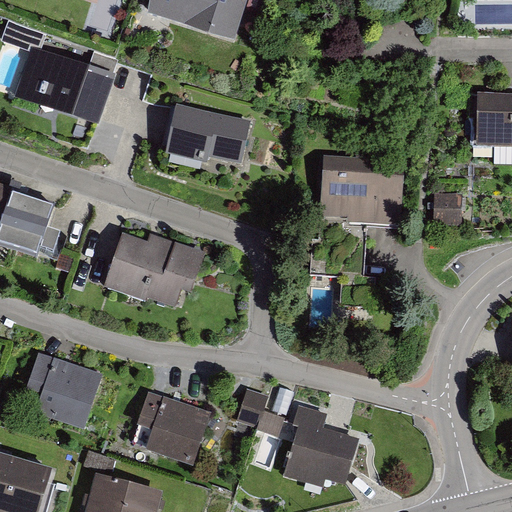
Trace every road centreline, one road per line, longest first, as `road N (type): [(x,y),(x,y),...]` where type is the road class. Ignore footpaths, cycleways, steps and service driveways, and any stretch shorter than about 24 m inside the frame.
road 1 (residential): [(262,365),(264,272),(249,243),(0,154)]
road 2 (residential): [(262,365),(134,352),(0,306)]
road 3 (residential): [(443,403),(262,365)]
road 4 (residential): [(443,403),(463,328),(511,277)]
